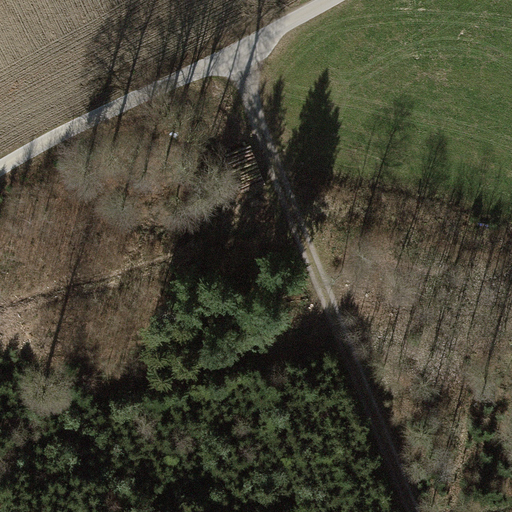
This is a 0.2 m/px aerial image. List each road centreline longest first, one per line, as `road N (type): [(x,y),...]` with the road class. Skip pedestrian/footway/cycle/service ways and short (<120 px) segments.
road 1 (track): [(226,53),(413,511)]
road 2 (track): [(329,0),(0,168)]
